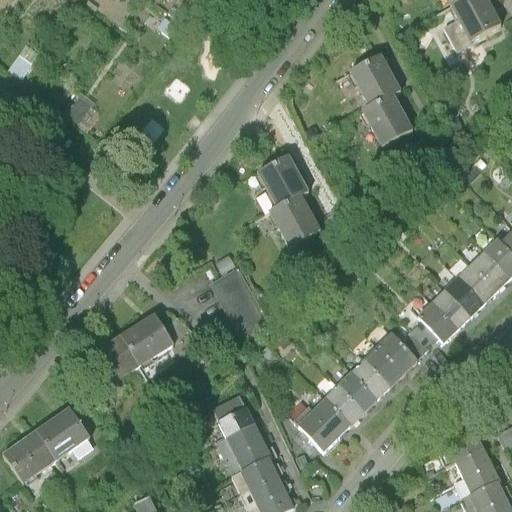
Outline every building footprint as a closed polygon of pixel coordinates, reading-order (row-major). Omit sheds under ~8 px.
[(464,0),(455,5),(447,9),(455,23),(468,45),(475,41),(499,27),(486,0),(464,0)] [(468,45),(455,23),(440,34),(465,77),(487,64),(475,41),(468,45)] [(20,79),(32,73),(25,61),(14,67),(20,79)] [(379,62),(351,77),(371,112),(391,101),(398,97),(385,72),(379,62)] [(371,112),(364,117),(383,152),(411,137),(405,127),(391,101),(371,112)] [(289,158),(254,177),(274,214),(299,199),(309,193),(289,158)] [(274,214),(267,218),(288,256),(319,236),(299,199),(274,214)] [(511,240),(501,251),(511,262),(511,240)] [(497,247),(484,260),(508,285),(511,281),(511,262),(501,251),(497,247)] [(484,260),(471,273),(495,298),(508,285),(484,260)] [(471,273),(458,286),(482,311),(495,298),(471,273)] [(239,274),(213,286),(239,339),(264,327),(239,274)] [(458,286),(444,299),(469,324),(482,311),(458,286)] [(444,299),(431,312),(456,337),(469,324),(444,299)] [(431,312),(418,325),(422,329),(438,346),(442,350),(456,337),(431,312)] [(174,349),(154,318),(120,339),(140,372),(174,349)] [(422,329),(410,340),(427,357),(438,346),(422,329)] [(140,372),(120,339),(87,361),(106,394),(140,372)] [(427,357),(410,340),(399,352),(416,368),(427,357)] [(391,343),(377,356),(402,382),(416,368),(399,352),(391,343)] [(377,356),(364,369),(389,394),(402,382),(377,356)] [(364,369),(351,382),(376,407),(389,394),(364,369)] [(351,382),(338,395),(363,420),(376,407),(351,382)] [(338,395),(325,408),(349,433),(363,420),(338,395)] [(349,433),(325,408),(313,420),(308,416),(293,430),(323,460),(349,433)] [(215,427),(223,444),(256,427),(248,410),(215,427)] [(66,411),(32,434),(54,466),(88,443),(66,411)] [(223,444),(230,462),(264,444),(256,427),(223,444)] [(54,466),(32,434),(0,456),(22,488),(54,466)] [(447,453),(455,469),(482,456),(474,439),(447,453)] [(230,462),(238,479),(271,461),(264,444),(230,462)] [(455,469),(463,485),(490,472),(482,456),(455,469)] [(238,479),(245,496),(279,478),(271,461),(238,479)] [(454,490),(462,506),(496,489),(498,488),(490,472),(463,485),(454,490)] [(245,496),(252,511),(255,511),(287,495),(279,478),(245,496)] [(461,507),(463,511),(490,511),(504,505),(508,503),(503,494),(500,496),(496,489),(462,506),(461,507)] [(255,511),(294,511),(295,511),(287,495),(255,511)]
